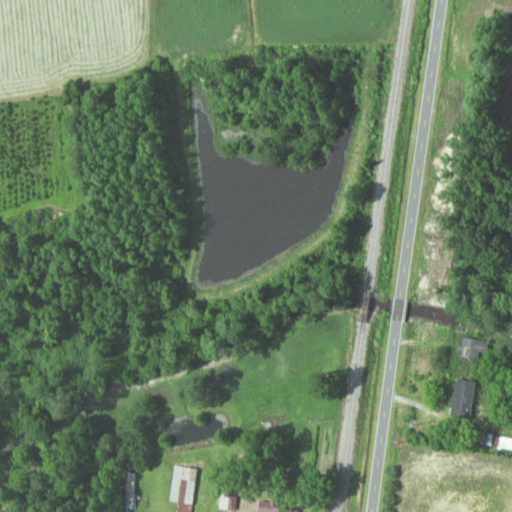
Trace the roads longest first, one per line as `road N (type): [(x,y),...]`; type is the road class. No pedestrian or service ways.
road 1 (residential): [(399,299),(439,0)]
road 2 (residential): [(369,511),(396,321)]
